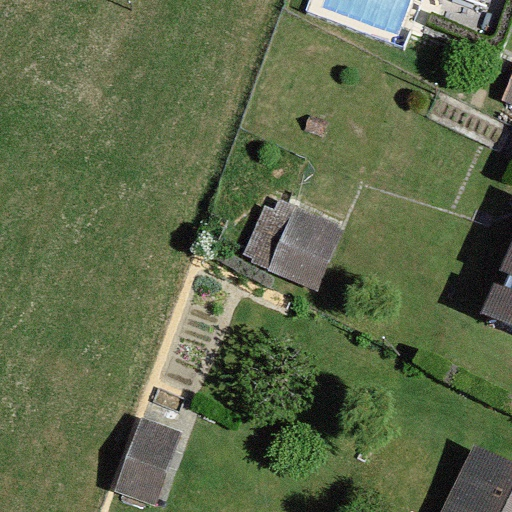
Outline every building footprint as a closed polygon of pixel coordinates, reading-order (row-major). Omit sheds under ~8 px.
[(511,80),(503,101),(511,104),(511,80)] [(289,204),(280,200),(276,209),(264,204),(243,254),(257,259),(256,263),(318,289),(344,226),(289,204)] [(511,238),(480,312),(485,314),(511,325),(511,238)] [(179,434),(140,421),(115,496),(154,509),(179,434)] [(511,511),(511,466),(469,446),(437,511),(511,511)]
